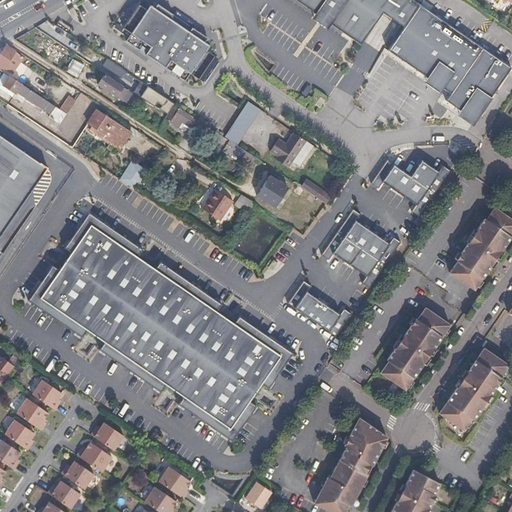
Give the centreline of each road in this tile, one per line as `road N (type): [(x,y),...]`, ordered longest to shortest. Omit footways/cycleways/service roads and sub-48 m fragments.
road 1 (residential): [(219,0),(248,79),(322,128),(351,140),(384,139)]
road 2 (residential): [(266,303),(384,139)]
road 3 (residential): [(511,277),(407,432)]
road 4 (residential): [(384,139),(463,136),(511,170)]
road 5 (residential): [(79,405),(10,511)]
